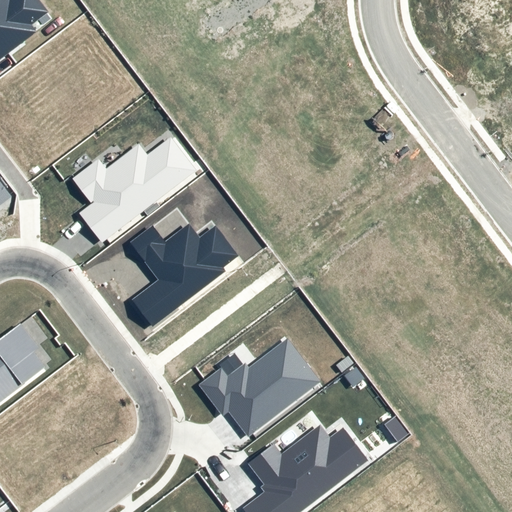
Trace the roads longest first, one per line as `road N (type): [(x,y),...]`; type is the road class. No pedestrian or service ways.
road 1 (residential): [(74,511),(154,451),(158,407),(58,278),(8,267),(0,274)]
road 2 (residential): [(511,214),(394,59),(377,0)]
